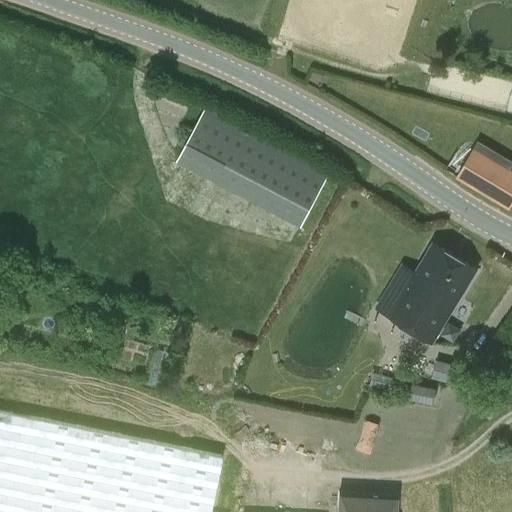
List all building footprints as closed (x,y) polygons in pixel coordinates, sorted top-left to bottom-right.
[(330,172),(205,106),(177,160),(301,225),(330,172)] [(493,198),(510,171),(473,149),(457,176),(493,198)] [(432,341),(478,268),(434,241),(416,270),(316,250),(315,255),(220,236),(203,315),(293,334),(291,347),(378,365),(389,314),(432,341)] [(472,368),(436,358),(432,376),(467,386),(472,368)] [(433,402),(436,388),(412,383),(409,397),(433,402)] [(0,511),(209,511),(221,455),(0,409),(0,511)] [(370,452),(379,423),(364,418),(355,447),(370,452)] [(339,511),(394,511),(396,493),(341,490),(339,511)]
